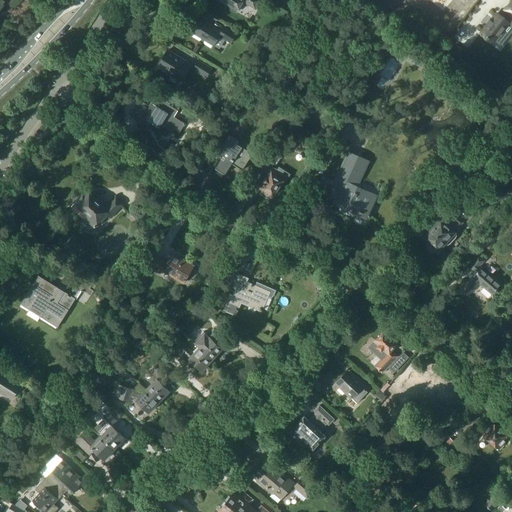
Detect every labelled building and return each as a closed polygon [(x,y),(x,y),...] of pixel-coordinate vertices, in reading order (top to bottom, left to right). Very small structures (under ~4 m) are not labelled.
[(218,0),(238,12),(243,2),(244,2),(256,10),(261,0),(218,0)] [(511,0),(505,9),(508,11),(502,17),(497,13),(491,20),(490,19),(485,25),(487,26),(481,33),(487,37),(488,38),(494,43),(495,41),(501,46),(510,35),(504,30),(511,19),(511,0)] [(193,33),(191,36),(213,49),(214,46),(221,36),(231,42),(236,34),(225,28),(222,32),(202,19),(193,33)] [(192,65),(168,50),(157,67),(182,82),(192,65)] [(213,68),(199,60),(193,69),(207,78),(213,68)] [(161,125),(173,132),(175,130),(180,132),(185,125),(185,126),(186,124),(174,116),(178,110),(170,105),(171,103),(159,96),(154,104),(151,102),(149,106),(140,100),(131,116),(140,122),(141,120),(146,124),(148,120),(159,128),(161,125)] [(219,152),(224,155),(215,169),(225,175),(232,163),(242,170),(253,154),(237,144),(239,141),(230,135),(219,152)] [(274,146),(266,159),(273,164),(281,151),(274,146)] [(329,200),(341,206),(341,204),(366,215),(376,194),(358,186),(370,161),(350,151),(334,186),(336,186),(329,200)] [(262,183),(265,184),(262,188),(273,196),(283,181),(286,183),(291,174),(279,167),(278,169),(272,166),(266,174),(267,175),(262,183)] [(86,189),(74,202),(84,213),(81,216),(88,223),(95,229),(97,226),(108,215),(111,218),(121,207),(123,205),(115,198),(106,208),(86,189)] [(445,214),(442,218),(424,237),(438,250),(445,243),(448,245),(450,244),(456,238),(457,235),(454,233),(456,231),(464,222),(459,217),(471,203),(457,191),(441,210),(445,214)] [(147,266),(155,270),(156,268),(183,284),(194,266),(173,253),(167,262),(154,254),(148,264),(147,266)] [(477,273),(473,277),(461,287),(467,295),(481,284),(492,294),(501,283),(484,268),(488,263),(485,261),(485,260),(479,255),(469,266),(477,273)] [(93,283),(80,275),(74,285),(76,286),(81,289),(91,295),(94,290),(90,288),(93,283)] [(233,296),(231,295),(224,310),(236,315),(241,302),(259,310),(261,311),(263,308),(268,296),(272,298),(275,290),(263,285),(261,288),(247,282),(248,278),(240,275),(234,287),(237,288),(233,296)] [(75,299),(75,298),(81,289),(76,286),(71,296),(39,276),(21,304),(58,327),(75,299)] [(208,336),(209,337),(199,347),(213,360),(223,349),(218,344),(223,336),(214,329),(215,329),(213,328),(208,336)] [(381,359),(375,366),(383,373),(388,367),(394,373),(408,357),(404,353),(399,357),(392,350),(398,342),(385,330),(376,339),(368,347),(381,359)] [(142,347),(148,341),(139,333),(134,340),(142,347)] [(185,360),(186,356),(202,371),(213,360),(199,347),(193,353),(188,348),(182,346),(179,358),(185,360)] [(425,363),(411,380),(449,413),(462,397),(425,363)] [(153,375),(148,380),(151,383),(146,389),(160,402),(170,391),(164,385),(169,379),(155,365),(149,372),(153,375)] [(83,379),(74,370),(69,375),(78,384),(83,379)] [(20,385),(0,372),(0,392),(11,400),(20,385)] [(351,380),(343,374),(334,384),(332,387),(334,389),(337,386),(350,399),(352,397),(358,403),(368,392),(365,389),(366,388),(354,376),(351,380)] [(396,377),(383,391),(390,397),(402,383),(396,377)] [(149,413),(160,402),(146,389),(139,382),(134,388),(123,385),(118,384),(117,385),(114,396),(132,401),(133,399),(135,399),(149,413)] [(375,395),(382,401),(387,396),(380,390),(375,395)] [(36,400),(47,407),(51,401),(41,394),(36,400)] [(292,430),(289,432),(300,442),(302,439),(303,440),(314,450),(326,436),(316,426),(317,426),(323,420),(329,425),(335,419),(319,405),(314,411),(316,413),(309,420),(304,415),(291,429),(292,430)] [(109,414),(99,424),(95,429),(115,449),(125,438),(115,428),(120,423),(109,414)] [(483,435),(496,448),(496,447),(499,450),(504,444),(502,442),(508,436),(494,424),(493,423),(487,429),(486,428),(481,433),(483,435)] [(34,433),(43,441),(48,436),(38,428),(34,433)] [(75,441),(89,455),(94,450),(105,460),(115,449),(95,429),(94,430),(100,436),(96,441),(85,430),(75,441)] [(447,435),(440,442),(449,451),(456,443),(447,435)] [(367,447),(383,461),(391,453),(375,438),(367,447)] [(407,463),(415,470),(422,462),(414,455),(407,463)] [(62,459),(45,478),(63,495),(67,490),(72,494),(85,481),(62,459)] [(262,484),(273,493),(270,496),(278,503),(281,499),(281,500),(290,490),(294,493),(296,489),(306,498),(315,487),(302,476),(295,485),(265,460),(255,472),(265,481),(262,484)] [(35,489),(39,493),(32,500),(44,511),(54,511),(58,508),(54,504),(63,495),(45,478),(35,489)] [(499,495),(503,500),(504,499),(508,503),(511,498),(511,491),(511,490),(504,489),(500,494),(499,495)] [(486,501),(487,502),(485,504),(493,511),(503,500),(499,495),(500,494),(495,490),(486,501)] [(233,493),(226,502),(237,511),(257,511),(258,511),(257,511),(257,510),(251,505),(252,503),(251,503),(254,499),(245,492),(241,496),(240,495),(238,497),(233,493)] [(237,511),(226,502),(218,511),(219,511),(237,511)] [(276,511),(264,502),(259,508),(264,511),(276,511)]
